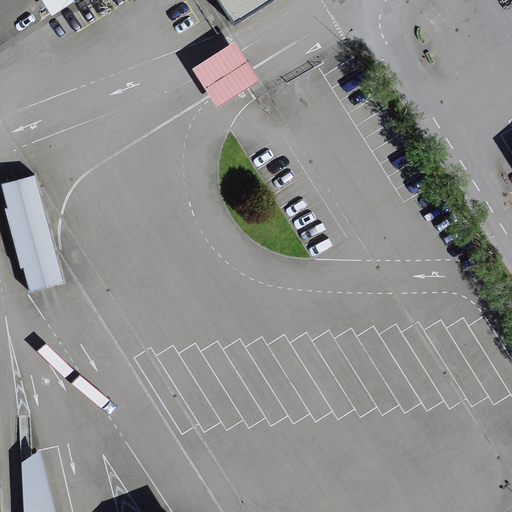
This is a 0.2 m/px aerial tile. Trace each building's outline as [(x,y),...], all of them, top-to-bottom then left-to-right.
[(62,0),(41,0),(48,10),(62,0)] [(256,0),(206,0),(221,23),(256,0)] [(247,84),(225,48),(186,72),(208,108),(247,84)] [(35,175),(1,184),(7,208),(5,208),(21,268),(24,268),(30,292),(63,283),(35,175)] [(55,511),(41,450),(21,462),(24,511),(55,511)]
